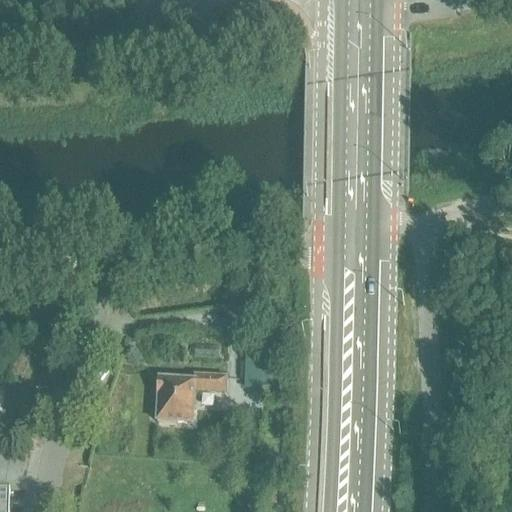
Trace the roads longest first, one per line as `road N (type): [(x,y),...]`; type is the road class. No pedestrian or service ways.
road 1 (unclassified): [(57,511),(108,300),(127,271),(149,257),(314,256),(355,242)]
road 2 (unclassified): [(355,242),(428,224),(428,511)]
road 3 (primary): [(345,511),(355,242)]
road 4 (primary): [(355,242),(359,7)]
road 5 (unclassified): [(0,58),(106,45),(169,0)]
road 6 (track): [(0,272),(127,271)]
